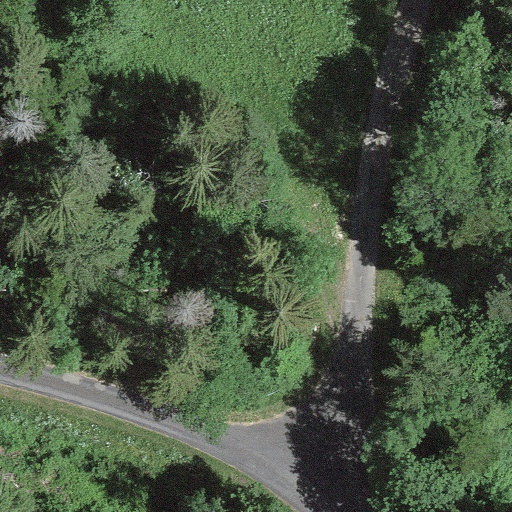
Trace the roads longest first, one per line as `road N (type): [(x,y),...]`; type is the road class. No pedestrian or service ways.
road 1 (track): [(412,0),(370,163),(357,506)]
road 2 (residential): [(361,511),(110,409),(0,374)]
